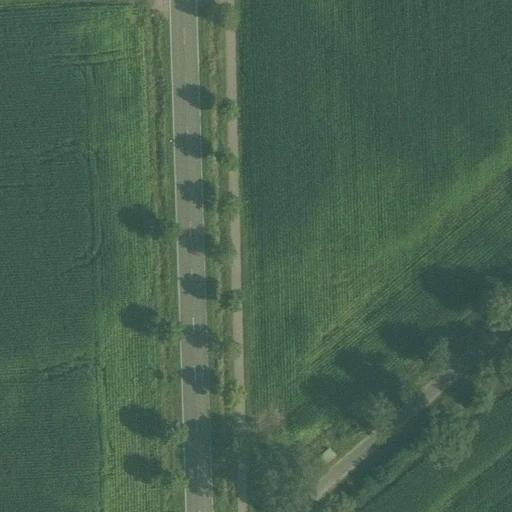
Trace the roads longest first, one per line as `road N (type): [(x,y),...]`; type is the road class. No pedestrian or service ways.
road 1 (secondary): [(198,511),(181,0)]
road 2 (unclassified): [(290,511),(511,323)]
